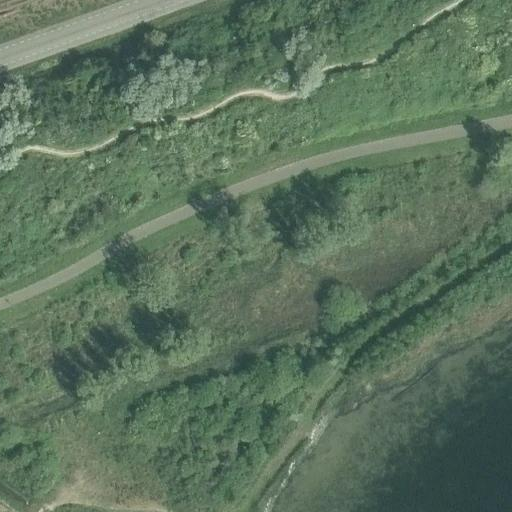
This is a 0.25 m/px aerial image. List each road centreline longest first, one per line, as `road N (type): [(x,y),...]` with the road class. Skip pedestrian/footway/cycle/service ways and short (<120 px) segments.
road 1 (track): [(237,511),(358,348),(511,248)]
road 2 (unclassified): [(0,58),(164,0)]
